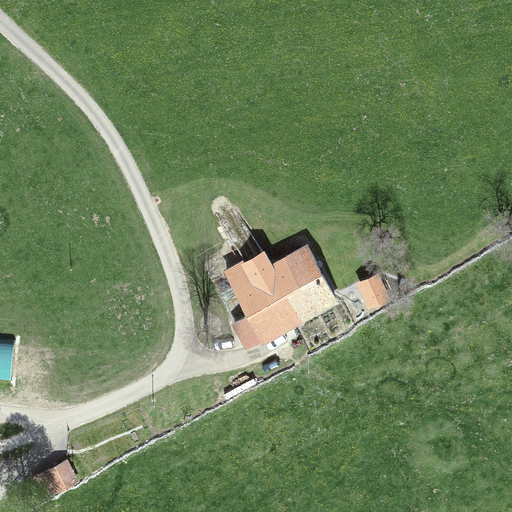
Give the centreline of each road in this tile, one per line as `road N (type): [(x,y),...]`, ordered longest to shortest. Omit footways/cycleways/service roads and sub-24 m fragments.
road 1 (track): [(0,23),(95,115),(128,163),(181,300),(184,350),(168,377),(65,427)]
road 2 (track): [(184,350),(295,367),(363,403),(511,412)]
